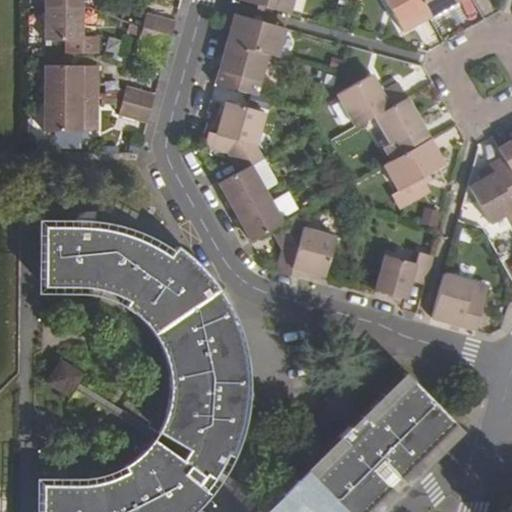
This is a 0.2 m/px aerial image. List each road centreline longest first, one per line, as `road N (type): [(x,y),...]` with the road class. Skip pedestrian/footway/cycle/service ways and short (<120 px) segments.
road 1 (residential): [(504,364),(303,305),(253,286),(226,265),(170,161),(169,130),(204,0)]
road 2 (residential): [(511,105),(477,123),(443,61),(501,31)]
